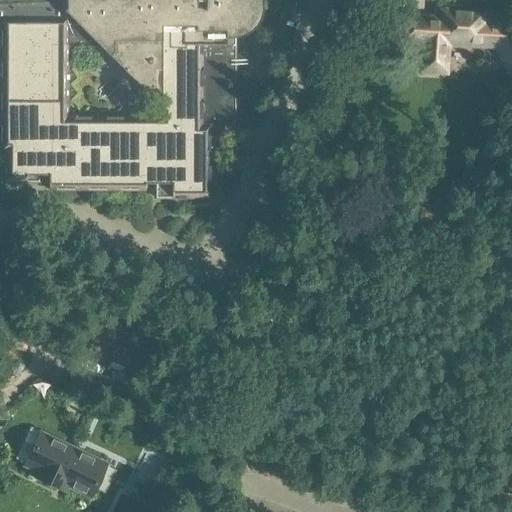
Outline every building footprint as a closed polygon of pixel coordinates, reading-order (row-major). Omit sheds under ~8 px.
[(0,0),(0,37),(8,38),(7,143),(12,143),(12,174),(45,174),(45,167),(55,167),(55,182),(149,184),(149,180),(158,180),(158,189),(174,189),(174,194),(209,194),(210,123),(230,123),(231,47),(220,47),(220,31),(232,31),(246,28),(255,17),(257,4),(255,0),(0,0)] [(438,20),(402,18),(401,40),(424,41),(422,70),(445,71),(446,42),(496,45),(511,75),(511,26),(510,24),(486,22),(486,11),(439,8),(438,20)] [(126,367),(136,344),(97,329),(87,353),(126,367)] [(56,485),(73,449),(40,433),(25,464),(36,469),(34,474),(56,485)] [(73,449),(56,485),(57,485),(60,480),(91,495),(105,464),(73,449)] [(160,461),(141,452),(131,474),(150,482),(160,461)]
